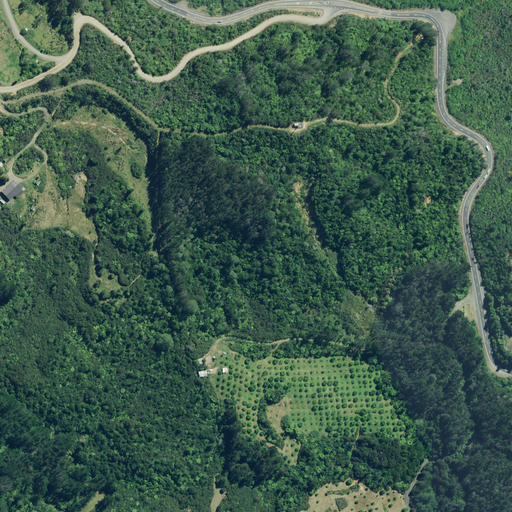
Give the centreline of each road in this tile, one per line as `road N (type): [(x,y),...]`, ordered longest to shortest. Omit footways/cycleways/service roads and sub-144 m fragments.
road 1 (primary): [(364,0),(430,13),(440,24),(444,109),(490,149),(467,219),(493,353),(511,370)]
road 2 (unclassified): [(340,0),(329,11),(281,11),(128,68),(114,65),(70,23),(27,80),(0,92)]
